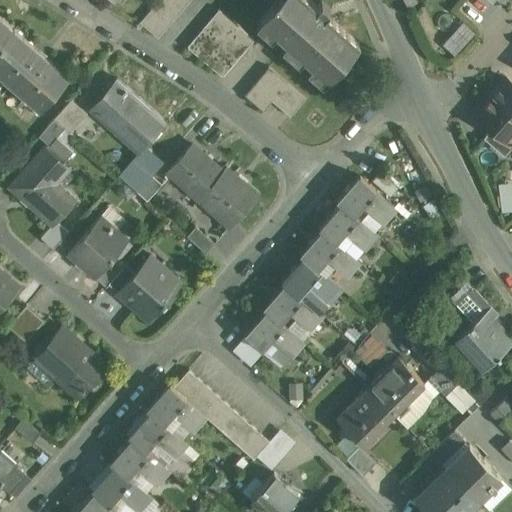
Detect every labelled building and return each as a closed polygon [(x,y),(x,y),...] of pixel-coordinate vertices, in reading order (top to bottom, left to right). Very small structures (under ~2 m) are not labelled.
[(157,0),(139,21),(158,38),(191,0),(157,0)] [(310,0),(273,0),(273,1),(274,3),(260,19),(328,79),(359,43),(310,0)] [(218,8),(187,46),(205,61),(237,24),(218,8)] [(69,77),(0,16),(0,73),(40,109),(69,77)] [(462,20),(441,43),(452,53),(473,31),(462,20)] [(237,24),(205,61),(223,76),(255,39),(237,24)] [(287,82),(269,66),(244,94),(263,110),(272,100),(287,82)] [(116,78),(89,109),(138,153),(165,122),(116,78)] [(511,82),(507,78),(491,96),(511,114),(511,82)] [(306,98),(287,82),(272,100),(290,116),(306,98)] [(511,114),(491,96),(475,114),(491,129),(509,144),(510,143),(511,145),(511,114)] [(70,99),(54,118),(64,127),(70,132),(86,113),(70,99)] [(54,118),(38,136),(49,145),(64,127),(54,118)] [(509,144),(491,129),(483,138),(504,156),(511,147),(511,145),(510,143),(509,144)] [(192,143),(167,171),(198,199),(223,171),(192,143)] [(44,147),(10,186),(52,223),(73,199),(50,179),(64,164),(44,147)] [(137,191),(152,174),(158,168),(141,152),(120,176),(137,191)] [(223,171),(198,199),(229,226),(257,195),(227,167),(223,171)] [(397,187),(380,171),(372,180),(389,196),(397,187)] [(152,174),(137,191),(146,200),(162,183),(152,174)] [(393,206),(359,176),(337,200),(340,203),(357,217),(365,207),(380,220),(393,206)] [(357,217),(340,203),(319,227),(322,229),(341,246),(350,236),(362,247),(374,233),(357,217)] [(100,215),(68,252),(95,276),(112,258),(128,239),(100,215)] [(202,232),(195,226),(187,236),(206,253),(215,243),(206,235),(208,233),(204,230),(202,232)] [(341,246),(322,229),(301,253),(304,256),(323,273),(332,264),(344,274),(356,260),(341,246)] [(117,291),(117,292),(148,319),(162,302),(163,303),(166,300),(165,299),(181,281),(150,254),(134,271),(117,291)] [(323,273),(304,256),(283,280),(286,283),(305,300),(313,290),(326,301),(339,287),(323,273)] [(122,267),(112,258),(95,276),(106,286),(108,283),(122,267)] [(122,267),(108,283),(117,291),(134,271),(125,264),(122,267)] [(0,304),(17,286),(0,271),(0,304)] [(465,277),(447,294),(455,303),(474,286),(465,277)] [(305,300),(286,283),(265,306),(268,309),(287,326),(295,316),(307,327),(320,313),(305,300)] [(498,312),(474,286),(455,303),(472,321),(454,338),(455,339),(460,335),(485,363),(481,367),(482,368),(511,340),(511,339),(492,318),(498,312)] [(26,305),(8,326),(26,341),(44,320),(26,305)] [(268,309),(246,334),(280,365),(281,363),(269,352),(277,343),(289,354),(302,340),(287,326),(268,309)] [(106,365),(61,325),(33,356),(34,357),(26,366),(46,384),(54,375),(78,396),(106,365)] [(371,334),(354,351),(370,367),(387,350),(371,334)] [(398,355),(367,386),(393,412),(424,382),(398,355)] [(458,382),(441,364),(428,377),(445,395),(458,382)] [(189,369),(173,387),(182,395),(198,377),(189,369)] [(198,377),(182,395),(191,403),(207,385),(198,377)] [(169,384),(147,408),(151,411),(170,429),(179,419),(191,429),(204,414),(200,411),(191,403),(182,395),(173,387),(169,384)] [(207,385),(191,403),(200,411),(216,393),(207,385)] [(367,386),(336,418),(362,444),(393,412),(367,386)] [(216,393),(200,411),(204,414),(209,418),(225,401),(216,393)] [(511,401),(507,396),(489,413),(498,422),(511,407),(511,401)] [(225,401),(209,418),(218,426),(233,409),(225,401)] [(233,409),(218,426),(227,434),(242,417),(233,409)] [(170,429),(151,411),(129,435),(132,438),(163,465),(172,456),(185,442),(170,429)] [(251,425),(242,417),(227,434),(236,442),(251,425)] [(41,432),(22,418),(15,428),(33,442),(41,432)] [(251,425),(236,442),(244,450),(260,432),(251,425)] [(454,429),(431,452),(442,463),(465,440),(454,429)] [(260,432),(244,450),(253,458),(269,441),(260,432)] [(163,465),(132,438),(111,462),(114,464),(134,482),(142,472),(154,482),(167,468),(163,465)] [(511,442),(509,439),(500,447),(511,459),(511,442)] [(501,476),(469,444),(446,466),(478,499),(491,486),(493,488),(496,485),(494,483),(501,476)] [(358,446),(346,458),(362,475),(375,463),(358,446)] [(0,450),(0,482),(16,465),(0,450)] [(431,452),(409,473),(420,483),(431,472),(433,473),(443,464),(442,463),(431,452)] [(134,482),(114,464),(93,488),(96,491),(119,511),(138,511),(139,511),(136,509),(148,495),(134,482)] [(16,465),(0,482),(0,484),(10,493),(26,474),(16,465)] [(446,466),(414,497),(428,511),(461,511),(464,510),(465,511),(478,499),(446,466)] [(273,472),(250,498),(265,511),(284,511),(299,495),(273,472)] [(119,511),(96,491),(77,511),(119,511)]
